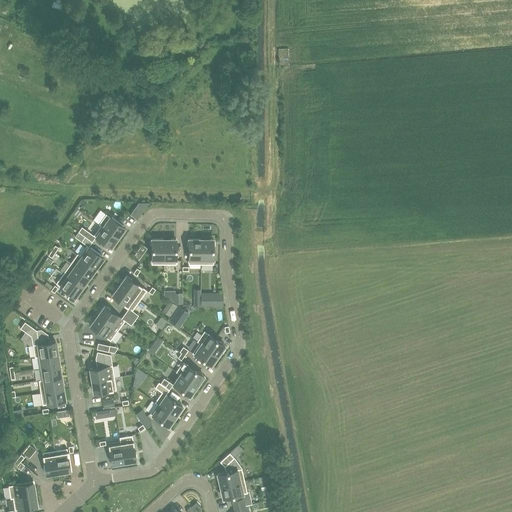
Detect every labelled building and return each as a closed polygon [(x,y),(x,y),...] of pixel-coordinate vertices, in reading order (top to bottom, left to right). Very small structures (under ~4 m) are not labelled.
[(103,207),(95,217),(101,221),(108,211),(103,207)] [(134,207),(130,214),(136,219),(142,212),(134,207)] [(117,237),(125,227),(106,214),(98,224),(100,225),(101,225),(117,237)] [(117,237),(101,225),(100,225),(93,235),(110,247),(117,237)] [(164,264),(164,239),(151,239),(151,264),(164,264)] [(176,239),(164,239),(164,264),(176,264),(176,239)] [(201,264),(201,239),(188,239),(188,264),(201,264)] [(213,239),(201,239),(201,264),(213,264),(213,239)] [(133,255),(138,259),(146,248),(141,244),(133,255)] [(86,245),(79,255),(96,267),(103,257),(86,245)] [(79,255),(77,253),(70,263),(89,277),(96,267),(79,255)] [(89,277),(70,263),(63,273),(82,287),(89,277)] [(82,287),(63,273),(56,283),(74,297),(82,287)] [(126,275),(119,286),(139,300),(146,290),(126,275)] [(204,276),(205,294),(213,294),(212,275),(204,276)] [(132,310),(139,300),(119,286),(111,296),(132,310)] [(104,305),(97,316),(117,330),(125,320),(104,305)] [(187,312),(179,307),(170,321),(178,326),(187,312)] [(117,330),(97,316),(90,326),(110,340),(117,330)] [(224,345),(204,331),(197,341),(199,343),(199,342),(217,355),(224,345)] [(57,353),(55,341),(32,344),(34,357),(37,357),(37,356),(57,353)] [(210,365),(217,355),(199,342),(199,343),(192,352),(210,365)] [(108,351),(109,345),(98,343),(96,348),(108,351)] [(147,351),(152,355),(157,348),(151,344),(147,351)] [(183,346),(179,351),(181,352),(184,355),(188,350),(183,346)] [(59,365),(57,353),(37,356),(37,357),(39,368),(59,365)] [(203,375),(183,361),(175,372),(179,374),(180,374),(196,385),(203,375)] [(61,377),(59,365),(39,368),(41,380),(61,377)] [(114,377),(112,365),(90,368),(92,381),(114,377)] [(196,385),(180,374),(179,374),(172,384),(189,396),(196,385)] [(63,389),(61,377),(41,380),(38,380),(40,392),(63,389)] [(116,389),(114,377),(92,381),(94,393),(116,389)] [(132,385),(136,387),(141,382),(134,377),(132,385)] [(169,381),(164,378),(160,383),(165,386),(169,381)] [(182,406),(166,394),(169,389),(158,382),(155,387),(161,392),(154,402),(156,403),(157,403),(175,416),(182,406)] [(65,401),(63,389),(40,392),(42,405),(65,401)] [(102,407),(101,398),(93,398),(94,407),(102,407)] [(110,400),(103,401),(104,408),(111,406),(110,400)] [(168,426),(175,416),(157,403),(156,403),(149,413),(168,426)] [(114,408),(94,411),(95,418),(116,414),(114,408)] [(152,424),(146,416),(140,421),(146,429),(152,424)] [(136,460),(132,435),(119,437),(120,442),(123,462),(136,460)] [(120,442),(108,444),(111,464),(123,462),(120,442)] [(23,452),(29,458),(35,450),(29,445),(23,452)] [(67,448),(54,450),(58,472),(70,470),(67,448)] [(58,472),(54,450),(42,452),(46,474),(58,472)] [(230,460),(236,456),(233,451),(226,456),(230,460)] [(24,457),(21,454),(13,463),(16,466),(24,457)] [(24,465),(20,461),(16,466),(20,469),(24,465)] [(217,474),(220,486),(244,480),(241,468),(217,474)] [(247,492),(244,480),(220,486),(223,498),(247,492)] [(8,485),(10,498),(13,497),(35,494),(33,481),(8,485)] [(37,506),(35,494),(13,497),(15,510),(37,506)] [(245,497),(233,500),(232,501),(234,508),(247,505),(245,497)] [(196,502),(186,511),(187,511),(201,511),(201,507),(196,502)]
